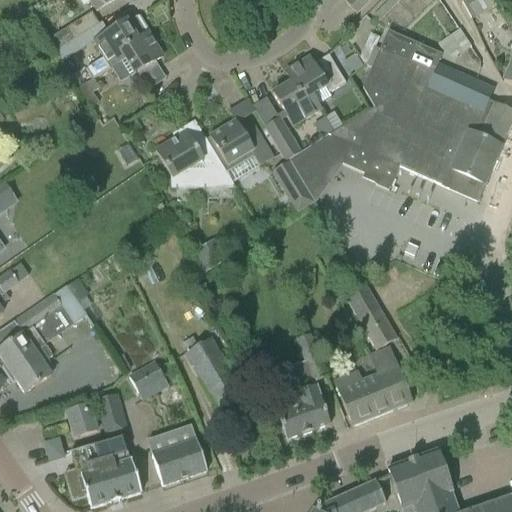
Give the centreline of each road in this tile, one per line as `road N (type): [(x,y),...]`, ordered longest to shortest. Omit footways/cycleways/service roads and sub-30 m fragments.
road 1 (tertiary): [(197,511),(511,402)]
road 2 (residential): [(308,0),(296,34),(274,53),(233,62),(206,55),(193,36),(187,0)]
road 3 (unclassified): [(511,335),(489,258),(489,232),(511,173)]
